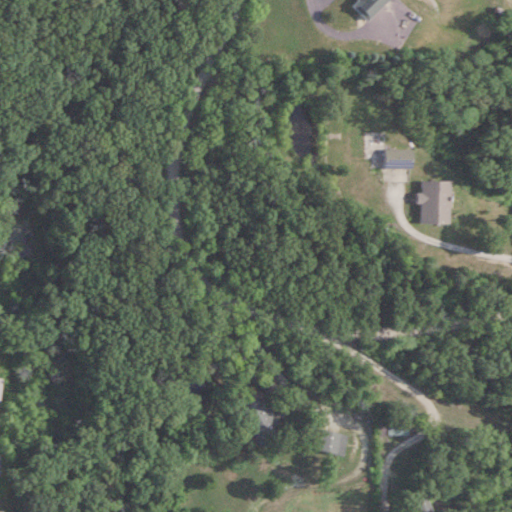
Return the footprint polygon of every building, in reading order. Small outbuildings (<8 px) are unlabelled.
[(384,169),(409,169),(409,150),(384,150),(384,169)] [(419,225),(447,225),(447,182),(419,182),(419,225)] [(232,407),(256,446),(282,430),(257,391),(232,407)] [(409,435),(409,423),(388,423),(388,435),(409,435)] [(344,455),(348,433),(321,428),(316,450),(344,455)] [(408,499),(412,511),(429,511),(423,494),(408,499)]
